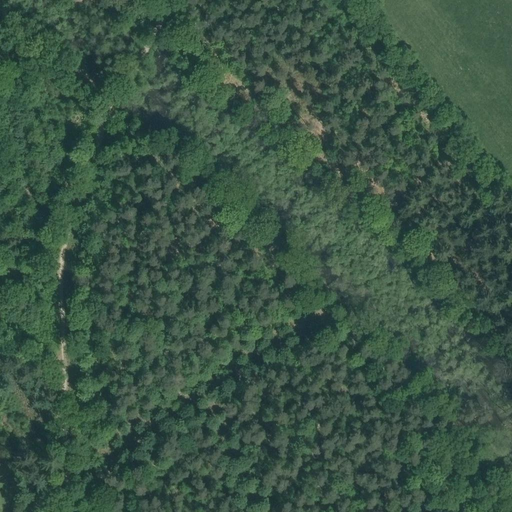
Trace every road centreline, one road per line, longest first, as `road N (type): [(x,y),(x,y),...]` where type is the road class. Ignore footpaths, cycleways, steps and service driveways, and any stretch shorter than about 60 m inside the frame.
road 1 (track): [(63,384),(64,244),(108,112),(169,0)]
road 2 (track): [(69,511),(63,384)]
